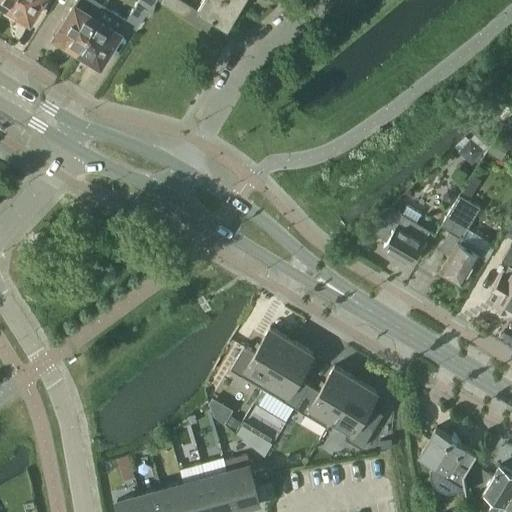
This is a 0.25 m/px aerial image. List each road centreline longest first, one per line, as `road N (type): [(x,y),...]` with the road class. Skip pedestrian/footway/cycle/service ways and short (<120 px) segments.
road 1 (residential): [(0,294),(63,405),(83,511)]
road 2 (residential): [(182,169),(246,56),(313,0)]
road 3 (tertiary): [(348,299),(270,225),(182,169)]
road 4 (tertiary): [(169,194),(306,282),(348,299)]
road 5 (tertiary): [(511,395),(348,299)]
